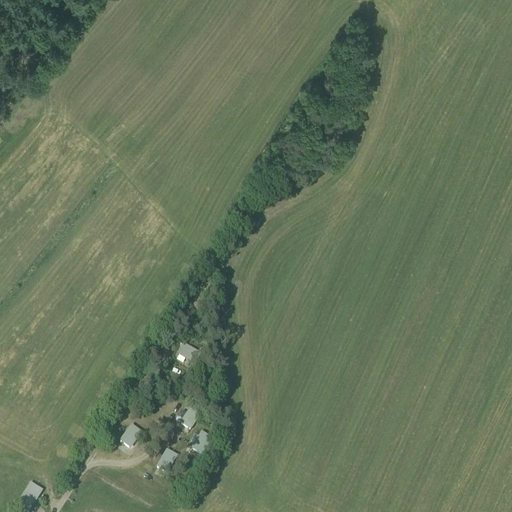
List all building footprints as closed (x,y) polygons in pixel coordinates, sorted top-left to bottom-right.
[(135,356),(141,347),(129,340),(124,349),(135,356)] [(184,345),(178,354),(195,364),(201,355),(184,345)] [(143,387),(143,388),(143,389),(144,390),(145,391),(146,392),(147,392),(149,392),(150,391),(151,391),(152,387),(153,386),(152,385),(152,384),(151,383),(150,382),(148,382),(147,382),(146,383),(145,384),(144,385),(143,387)] [(190,407),(180,424),(190,431),(201,414),(190,407)] [(131,426),(119,441),(128,449),(141,433),(131,426)] [(202,433),(191,451),(202,457),(212,439),(202,433)] [(166,450),(155,467),(166,474),(176,456),(166,450)] [(11,511),(28,511),(42,491),(29,483),(11,511)]
